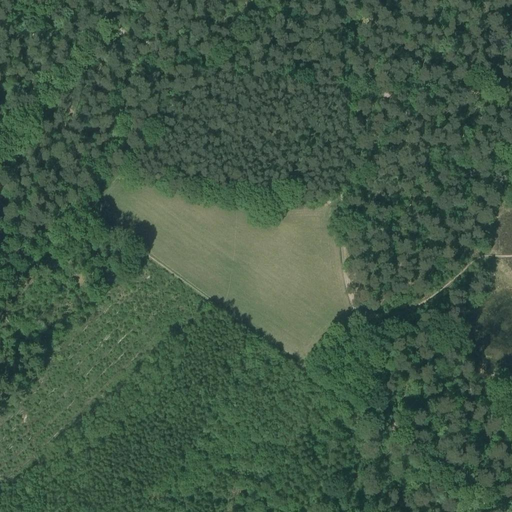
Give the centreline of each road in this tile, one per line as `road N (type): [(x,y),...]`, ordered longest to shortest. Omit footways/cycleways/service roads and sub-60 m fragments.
road 1 (track): [(509,511),(391,423),(369,366),(340,262),(340,0)]
road 2 (track): [(0,151),(118,26)]
